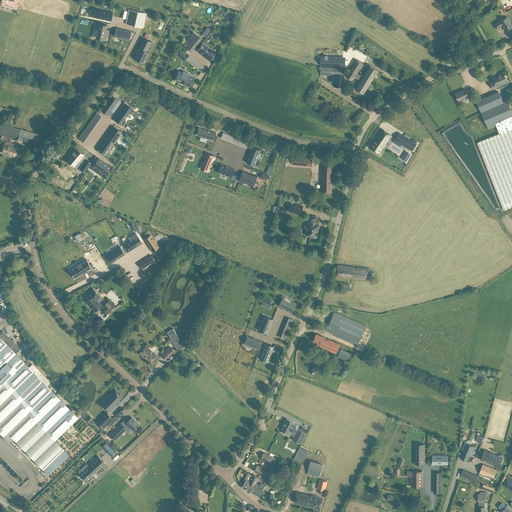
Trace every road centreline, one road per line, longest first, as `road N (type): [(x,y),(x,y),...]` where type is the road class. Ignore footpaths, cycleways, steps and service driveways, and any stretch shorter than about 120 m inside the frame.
road 1 (residential): [(304,320),(357,146)]
road 2 (residential): [(226,476),(249,446),(304,320)]
road 3 (residential): [(165,415),(52,298)]
road 4 (residential): [(228,113),(304,142),(357,146)]
road 5 (residential): [(357,146),(375,114),(453,58)]
